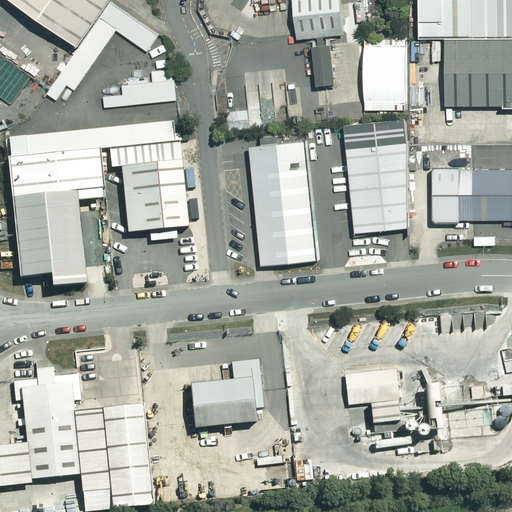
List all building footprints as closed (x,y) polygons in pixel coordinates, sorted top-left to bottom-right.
[(14,0),(79,45),(109,0),(14,0)] [(158,32),(110,0),(109,0),(79,45),(46,92),(56,99),(66,84),(75,90),(117,28),(146,49),(158,32)] [(511,0),(417,0),(419,35),(445,35),(511,34),(511,0)] [(345,5),(289,7),(292,55),(347,53),(345,5)] [(511,34),(445,35),(445,102),(511,102),(511,34)] [(171,67),(151,70),(152,80),(122,83),(123,93),(104,95),(105,106),(176,98),(174,78),(173,78),(171,67)] [(231,132),(250,131),(249,111),(230,112),(231,132)] [(403,116),(344,122),(354,230),(407,224),(406,139),(403,116)] [(178,140),(182,140),(181,133),(173,134),(171,120),(8,136),(10,156),(99,147),(108,147),(178,140)] [(305,137),(249,142),(250,152),(261,262),(317,256),(305,137)] [(178,140),(108,147),(110,166),(119,165),(126,231),(186,225),(186,217),(199,216),(197,196),(184,197),(178,140)] [(99,147),(10,156),(5,156),(17,275),(47,272),(48,284),(83,281),(75,198),(101,196),(100,187),(103,186),(99,147)] [(459,164),(435,164),(433,166),(432,217),(434,220),(459,220),(459,218),(511,217),(511,167),(459,167),(459,164)] [(439,333),(438,318),(418,320),(419,335),(439,333)] [(511,349),(503,350),(505,363),(511,362),(511,349)] [(232,379),(188,383),(192,426),(255,420),(254,407),(262,406),(258,359),(230,361),(232,379)] [(79,473),(72,409),(71,399),(80,398),(77,373),(54,375),(53,366),(35,368),(36,378),(12,380),(14,400),(21,399),(25,441),(29,478),(79,473)] [(395,369),(344,374),(348,405),(368,403),(370,422),(397,419),(395,400),(398,400),(395,369)] [(484,385),(472,385),(473,401),(484,400),(484,385)] [(441,387),(428,388),(433,435),(446,434),(441,387)] [(140,401),(72,409),(79,473),(82,511),(96,511),(151,506),(140,401)] [(426,428),(420,431),(418,426),(414,424),(409,426),(407,430),(408,433),(410,436),(414,437),(419,435),(421,439),(425,440),(428,440),(430,438),(431,435),(431,432),(429,429),(426,428)] [(0,485),(29,482),(29,478),(25,441),(0,444),(0,485)]
